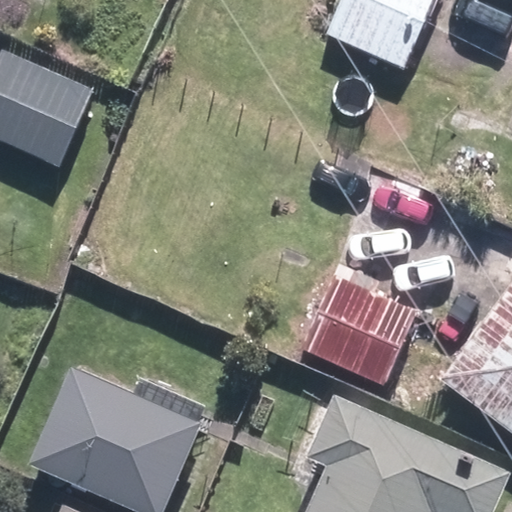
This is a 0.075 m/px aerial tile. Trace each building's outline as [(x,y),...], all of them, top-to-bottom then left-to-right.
[(415,67),(445,0),(348,0),(334,31),(415,67)] [(103,87),(14,48),(0,79),(0,136),(69,166),(103,87)] [(427,302),(357,274),(325,352),(394,381),(427,302)] [(511,294),(454,369),(511,413),(511,294)] [(173,511),(215,416),(83,358),(38,461),(154,511),(173,511)] [(504,511),(511,494),(511,458),(344,384),(313,452),(339,464),(317,511),(443,511),(446,506),(458,511),(504,511)] [(108,511),(71,496),(64,511),(108,511)]
